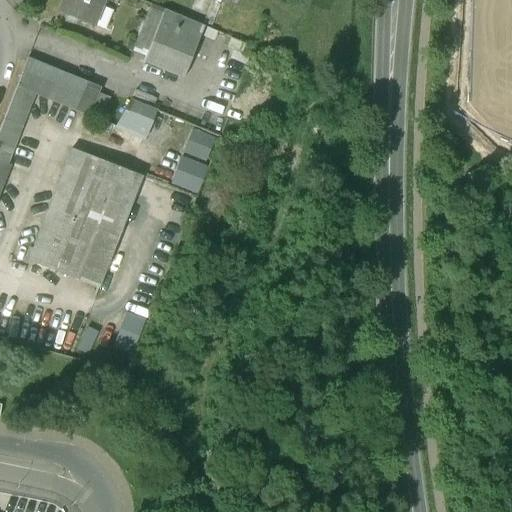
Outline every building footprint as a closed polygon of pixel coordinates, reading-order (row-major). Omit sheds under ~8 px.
[(102,0),(63,0),(58,12),(92,26),(92,25),(103,30),(111,11),(100,6),(102,0)] [(202,26),(151,5),(133,52),(145,57),(142,65),(180,81),(202,26)] [(28,58),(0,129),(0,161),(5,163),(32,95),(86,117),(97,87),(28,58)] [(219,137),(125,98),(113,130),(208,167),(219,137)] [(139,178),(68,150),(27,260),(97,287),(139,178)] [(0,161),(0,187),(9,164),(5,163),(0,161)]
